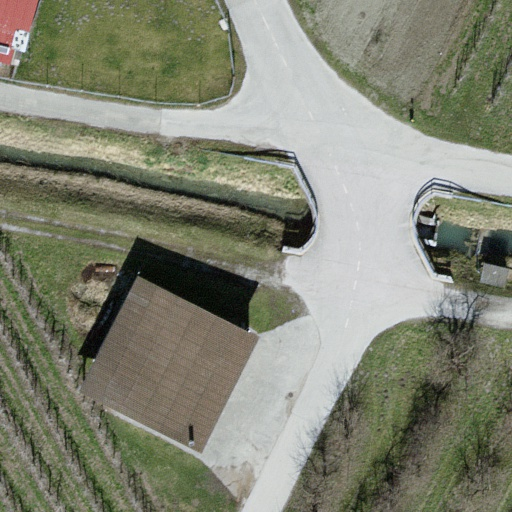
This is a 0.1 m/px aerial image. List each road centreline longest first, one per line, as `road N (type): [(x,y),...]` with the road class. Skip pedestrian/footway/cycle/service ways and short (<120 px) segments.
road 1 (unclassified): [(269,511),(367,298),(333,156),(256,0)]
road 2 (track): [(511,316),(367,298),(0,226)]
road 3 (track): [(0,100),(333,156)]
road 4 (track): [(511,180),(333,156)]
